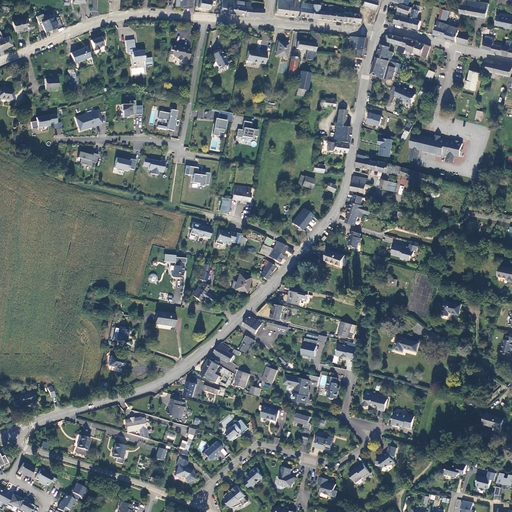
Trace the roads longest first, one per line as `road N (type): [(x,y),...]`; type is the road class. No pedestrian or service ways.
road 1 (secondary): [(13,436),(177,371),(303,250)]
road 2 (residential): [(156,491),(188,503),(258,446),(342,462),(363,446),(368,430),(343,409),(350,376)]
road 3 (residential): [(54,140),(140,138),(183,147),(206,17)]
road 4 (track): [(229,218),(57,177),(0,146)]
road 5 (secondary): [(303,250),(347,180),(377,29)]
road 6 (tertiary): [(0,62),(103,20),(206,17)]
road 7 (tertiary): [(206,17),(377,29)]
road 8 (tertiary): [(377,29),(511,63)]
road 9 (residential): [(27,449),(156,491)]
